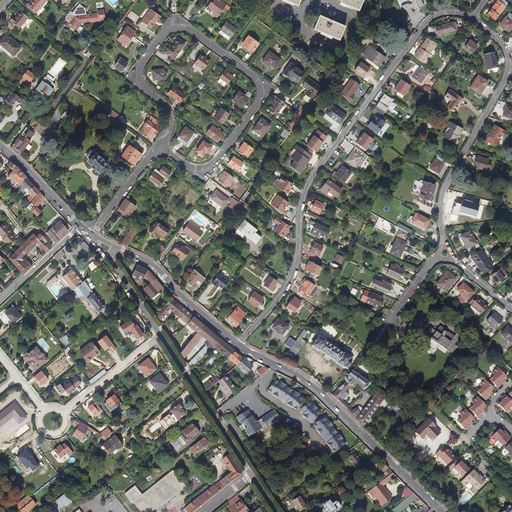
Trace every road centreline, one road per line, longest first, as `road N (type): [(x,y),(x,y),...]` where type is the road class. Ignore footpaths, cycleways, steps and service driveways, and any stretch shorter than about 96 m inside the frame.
road 1 (residential): [(472,17),(442,12),(422,26),(310,178),(293,273),(239,345)]
road 2 (residential): [(158,144),(171,116),(138,76),(166,31),(188,28),(254,76),(259,100),(216,161),(188,166)]
road 3 (primary): [(441,511),(320,393),(239,345)]
road 4 (residential): [(443,243),(445,186),(508,66),(502,44),(472,17)]
road 5 (primary): [(160,335),(250,475)]
road 6 (primary): [(239,345),(157,268),(115,246)]
road 7 (residential): [(62,411),(160,335)]
